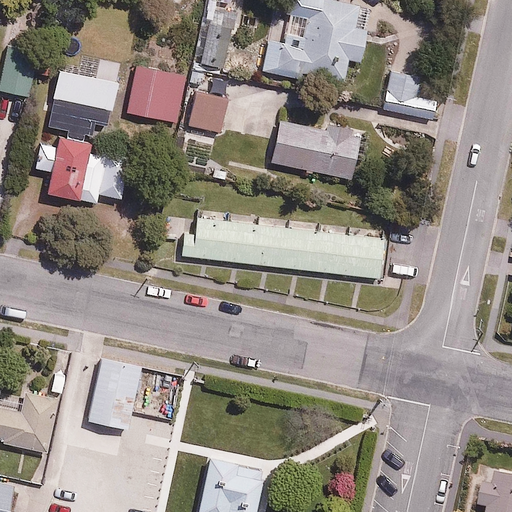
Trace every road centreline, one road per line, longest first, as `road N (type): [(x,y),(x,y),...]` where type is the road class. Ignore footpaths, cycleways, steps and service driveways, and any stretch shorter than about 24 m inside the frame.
road 1 (residential): [(435,374),(0,282)]
road 2 (residential): [(435,374),(511,23)]
road 3 (residential): [(406,511),(435,374)]
